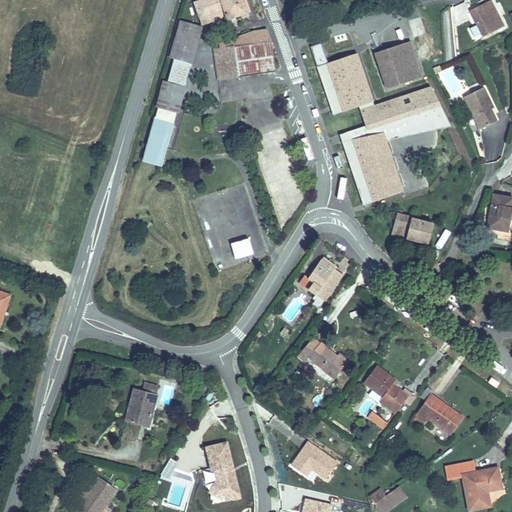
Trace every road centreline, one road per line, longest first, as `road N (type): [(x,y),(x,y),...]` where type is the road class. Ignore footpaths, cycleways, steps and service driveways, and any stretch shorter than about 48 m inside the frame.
road 1 (secondary): [(166,0),(72,304)]
road 2 (unclassified): [(355,240),(388,274),(511,363)]
road 3 (secondary): [(66,325),(8,511)]
road 4 (residential): [(283,44),(324,171),(320,213)]
road 5 (residential): [(216,349),(257,452),(264,511)]
road 6 (residential): [(216,349),(239,332),(296,242)]
road 7 (residential): [(399,0),(283,44)]
